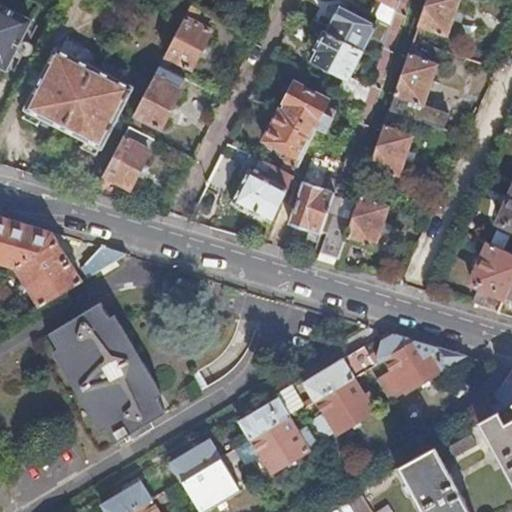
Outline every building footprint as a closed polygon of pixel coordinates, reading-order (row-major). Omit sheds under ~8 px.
[(184,0),(163,0),(156,17),(180,30),(192,6),(193,5),(184,0)] [(340,197),(408,0),(398,0),(390,23),(386,35),(378,59),(369,85),(364,102),(351,141),(338,182),(335,191),(333,195),(340,197)] [(378,0),(372,14),(390,23),(398,0),(378,0)] [(426,0),(417,29),(447,40),(460,0),(426,0)] [(0,67),(7,71),(32,21),(0,4),(0,67)] [(193,6),(192,6),(180,30),(167,55),(192,69),(212,30),(206,27),(211,16),(193,6)] [(333,18),(326,31),(361,50),(372,27),(373,25),(367,22),(338,6),(332,17),(333,18)] [(372,14),(367,22),(373,25),(372,27),(386,35),(390,23),(372,14)] [(344,76),(338,88),(364,102),(369,85),(348,75),(361,50),(326,31),(323,30),(313,48),(317,50),(312,59),(344,76)] [(67,38),(61,50),(95,68),(101,56),(67,38)] [(95,68),(61,50),(56,48),(25,109),(28,110),(24,117),(39,125),(42,118),(64,129),(95,68)] [(395,96),(424,106),(439,63),(410,53),(395,96)] [(64,129),(86,141),(82,148),(97,155),(100,149),(102,150),(133,88),(129,86),(135,74),(101,56),(95,68),(64,129)] [(136,115),(161,128),(181,90),(180,90),(178,89),(184,78),(161,66),(156,77),(136,115)] [(316,126),(326,130),(335,111),(325,106),(328,98),(298,83),(293,84),(285,100),(285,102),(286,103),(282,109),(313,125),(316,126)] [(448,114),(424,106),(395,96),(390,109),(443,128),(448,114)] [(283,170),(293,175),(316,126),(313,125),(282,109),(280,109),(265,139),(265,141),(267,142),(289,154),(286,159),(288,161),(283,170)] [(385,124),(371,166),(400,176),(415,135),(385,124)] [(125,137),(142,146),(149,135),(131,125),(125,137)] [(150,150),(142,146),(125,137),(97,194),(119,200),(126,187),(130,189),(150,150)] [(238,164),(221,155),(206,185),(223,193),(238,164)] [(283,170),(272,164),(266,177),(249,168),(231,202),(254,214),(255,213),(271,221),(293,175),(283,170)] [(326,177),(322,187),(335,191),(338,182),(326,177)] [(335,191),(322,187),(303,181),(290,222),(321,233),(327,213),(333,195),(335,191)] [(359,203),(340,197),(333,195),(327,213),(353,221),(359,203)] [(391,205),(362,195),(359,203),(353,221),(347,239),(376,248),(391,205)] [(511,196),(500,222),(511,227),(511,196)] [(321,233),(313,258),(328,262),(338,265),(347,239),(353,221),(327,213),(321,233)] [(0,259),(16,266),(40,304),(83,278),(52,232),(22,222),(0,215),(0,259)] [(85,270),(88,275),(127,251),(104,244),(86,264),(89,268),(85,270)] [(511,283),(511,254),(490,245),(473,283),(505,298),(507,294),(511,283)] [(498,313),(504,301),(480,290),(473,305),(498,313)] [(106,426),(115,441),(121,438),(123,442),(133,437),(130,432),(165,411),(167,410),(158,395),(162,392),(115,313),(112,315),(110,315),(101,300),(49,331),(59,347),(53,350),(101,429),(106,426)] [(379,354),(381,359),(382,360),(386,357),(415,339),(394,333),(383,339),(379,354)] [(386,357),(406,391),(466,354),(438,346),(415,339),(386,357)] [(306,380),(316,397),(317,398),(356,375),(357,375),(356,374),(370,365),(376,361),(366,344),(306,380)] [(391,400),(406,391),(386,357),(382,360),(381,359),(376,361),(370,365),(391,400)] [(480,422),(500,410),(511,403),(511,370),(496,393),(500,401),(494,404),(495,406),(477,416),(480,422)] [(317,398),(325,411),(336,430),(337,432),(376,408),(370,399),(374,396),(370,389),(366,392),(356,375),(317,398)] [(277,391),(280,396),(290,413),(303,405),(306,403),(294,381),(277,391)] [(290,413),(280,396),(241,418),(252,436),(252,437),(291,414),(290,413)] [(511,419),(511,403),(500,410),(507,422),(511,419)] [(511,481),(511,419),(507,422),(500,410),(480,422),(511,481)] [(336,430),(325,411),(313,418),(324,437),(336,430)] [(260,450),(271,469),(272,471),(311,448),(304,437),(309,435),(305,428),(301,431),(291,414),(252,437),(260,450)] [(472,432),(450,445),(456,455),(478,443),(472,432)] [(172,459),(183,477),(184,478),(222,455),(221,454),(211,436),(172,459)] [(471,511),(437,446),(398,467),(422,511),(471,511)] [(259,476),(271,469),(260,450),(248,457),(259,476)] [(232,471),(222,455),(184,478),(204,511),(242,488),(236,478),(240,475),(236,469),(232,471)] [(102,501),(108,511),(125,511),(153,496),(152,495),(142,478),(102,501)] [(164,511),(162,511),(153,496),(125,511),(168,511),(168,510),(164,511)]
